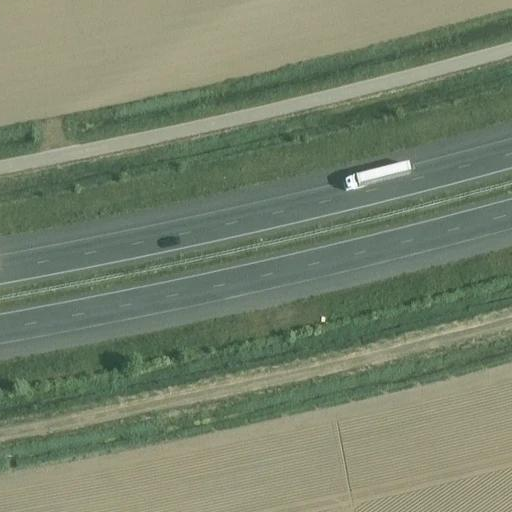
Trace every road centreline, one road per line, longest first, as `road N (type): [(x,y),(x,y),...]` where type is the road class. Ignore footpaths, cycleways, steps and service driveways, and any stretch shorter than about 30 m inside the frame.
road 1 (unclassified): [(511,49),(351,93),(0,166)]
road 2 (motorway): [(511,155),(357,197),(0,272)]
road 3 (motorway): [(0,331),(367,255),(511,215)]
